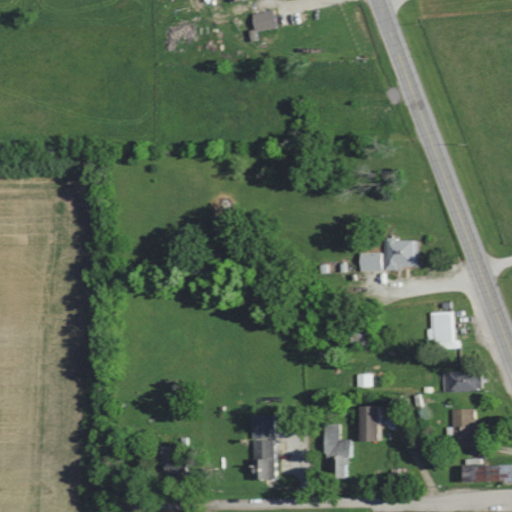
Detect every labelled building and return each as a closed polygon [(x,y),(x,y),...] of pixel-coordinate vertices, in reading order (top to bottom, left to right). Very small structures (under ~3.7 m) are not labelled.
[(282,28),(279,11),(258,15),(261,32),(282,28)] [(423,268),(422,240),(389,241),(390,269),(423,268)] [(365,253),(366,271),(388,270),(387,252),(365,253)] [(460,312),(435,313),(436,329),(432,329),(432,341),(441,340),(441,350),(462,349),(460,312)] [(487,392),(486,372),(448,372),(449,393),(487,392)] [(369,443),(387,443),(386,408),(368,408),(369,443)] [(457,427),(451,428),(451,444),(480,444),(478,409),(456,410),(457,427)] [(280,481),(279,416),(259,417),(260,481),(280,481)] [(354,440),(344,440),(344,435),(334,436),(335,475),(356,474),(354,440)] [(166,464),(172,464),(171,479),(183,479),(184,448),(167,447),(166,464)] [(511,466),(473,467),(473,484),(511,483),(511,466)]
